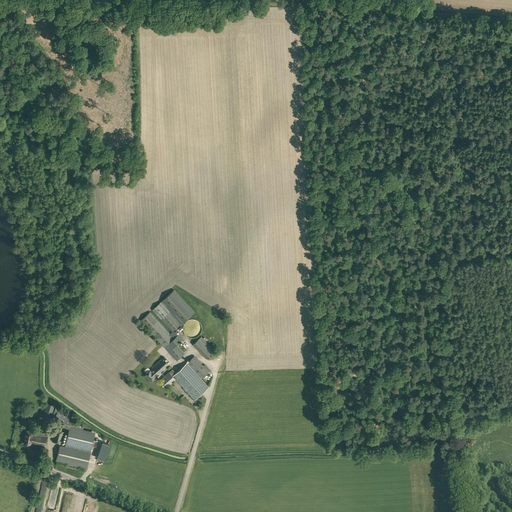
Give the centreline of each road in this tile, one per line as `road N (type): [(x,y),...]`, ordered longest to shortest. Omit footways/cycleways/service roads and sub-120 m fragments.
road 1 (track): [(450,12),(16,0)]
road 2 (track): [(445,269),(457,75),(450,12)]
road 3 (tertiary): [(0,452),(160,511)]
road 4 (track): [(456,420),(445,269)]
